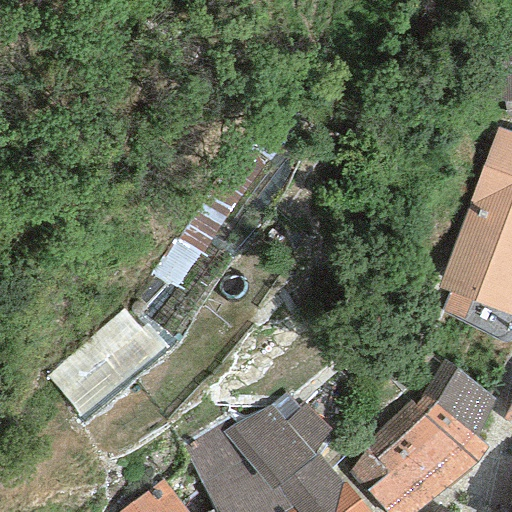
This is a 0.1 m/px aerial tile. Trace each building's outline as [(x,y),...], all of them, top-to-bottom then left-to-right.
[(511,36),(485,36),(484,108),(511,108),(511,36)] [(270,115),(178,242),(200,258),(292,131),(270,115)] [(511,133),(494,127),(481,166),(511,177),(511,133)] [(511,313),(511,177),(481,166),(435,289),(511,316),(511,313)] [(200,258),(178,242),(153,279),(178,294),(200,258)] [(155,347),(122,315),(40,381),(70,424),(155,347)] [(493,401),(442,359),(421,393),(472,436),(493,401)] [(284,423),(299,410),(283,392),(269,404),(284,423)] [(472,436),(421,393),(414,405),(408,402),(366,448),(347,473),(382,511),(415,511),(474,463),(486,449),(472,436)] [(511,427),(511,401),(502,419),(511,427)] [(216,426),(179,447),(212,511),(220,508),(222,511),(283,511),(292,507),(295,511),(317,511),(348,489),(344,483),(341,484),(311,452),(330,434),(304,407),(299,410),(284,423),(269,404),(221,432),(216,426)] [(184,511),(160,479),(115,511),(184,511)] [(367,511),(348,489),(317,511),(295,511),(292,507),(283,511),(367,511)] [(511,511),(511,494),(502,511),(511,511)]
